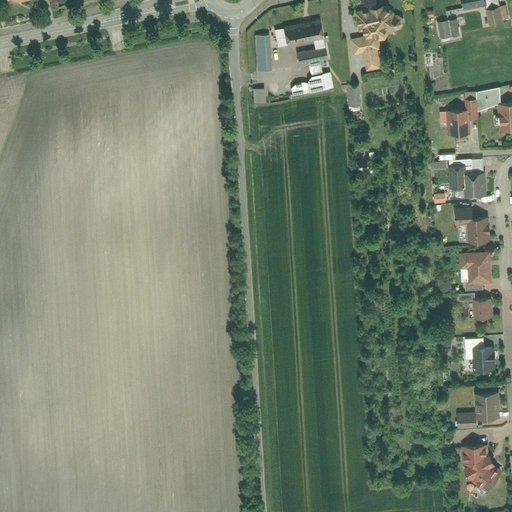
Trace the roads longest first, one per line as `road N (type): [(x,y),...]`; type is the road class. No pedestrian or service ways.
road 1 (unclassified): [(231,12),(260,511)]
road 2 (tertiary): [(198,0),(0,42)]
road 3 (residential): [(511,167),(502,183),(508,310)]
